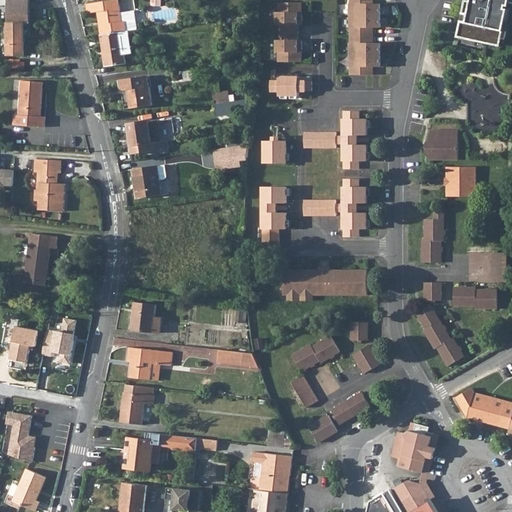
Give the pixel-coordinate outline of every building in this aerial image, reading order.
[(8,23),(31,23),(30,0),(0,0),(0,6),(7,7),(8,23)] [(100,22),(102,21),(104,35),(122,32),(124,32),(121,13),(119,0),(115,0),(87,4),(88,13),(98,12),(100,22)] [(352,16),(381,16),(381,4),(374,4),(369,4),(369,0),(350,0),(351,4),(352,4),(352,16)] [(472,0),(463,0),(457,35),(472,7),(473,0),(472,0)] [(511,0),(473,0),(472,7),(457,35),(488,42),(489,39),(504,42),(511,2),(511,0)] [(299,15),(299,3),(279,3),(279,12),(277,12),(277,25),(281,25),(281,32),(299,32),(299,25),(303,25),(303,15),(299,15)] [(135,11),(121,13),(124,32),(129,31),(138,30),(135,11)] [(229,24),(248,21),(247,14),(227,17),(229,24)] [(374,28),(381,28),(381,16),(352,16),(352,28),(351,28),(351,35),(369,35),(369,28),(374,28)] [(31,23),(8,23),(8,55),(25,54),(25,36),(31,36),(31,23)] [(124,32),(122,32),(125,55),(133,54),(129,31),(124,32)] [(106,67),(126,64),(125,55),(122,32),(104,35),(103,35),(105,49),(104,50),(106,67)] [(299,32),(281,32),(281,40),(277,40),(277,52),(279,52),(279,62),(299,62),(299,49),(302,49),(302,40),(299,40),(299,32)] [(369,43),(369,35),(351,35),(351,43),(352,43),(352,55),(381,55),(381,43),(374,43),(369,43)] [(237,56),(257,53),(255,44),(235,47),(237,56)] [(381,67),(381,55),(352,55),(352,67),(351,67),(351,75),(367,75),(369,75),(369,67),(374,67),(381,67)] [(153,106),(149,76),(120,80),(122,91),(129,90),(131,109),(153,106)] [(300,91),(313,91),(313,86),(313,81),(300,81),(300,77),(280,77),(280,81),(272,81),(272,92),(280,91),(280,96),(300,96),(300,91)] [(41,116),(43,82),(22,81),(19,115),(15,115),(14,125),(45,127),(45,117),(41,116)] [(215,104),(230,102),(229,92),(214,94),(215,104)] [(215,104),(217,114),(240,111),(238,101),(230,102),(215,104)] [(360,111),(344,111),(344,135),(345,135),(345,145),(344,145),(344,169),(360,169),(360,161),(368,161),(368,147),(368,145),(359,145),(354,145),(354,135),(359,135),(368,135),(368,133),(368,119),(360,119),(360,111)] [(150,122),(149,120),(128,124),(133,154),(161,150),(160,141),(159,141),(153,142),(150,122)] [(150,122),(153,142),(159,141),(156,121),(150,122)] [(337,143),(337,136),(337,132),(305,132),(305,148),(337,148),(337,143)] [(344,135),(344,136),(337,136),(337,143),(344,144),(344,145),(345,145),(345,135),(344,135)] [(431,158),(431,159),(459,159),(459,138),(431,138),(431,140),(431,158)] [(265,163),(287,163),(287,141),(265,141),(265,163)] [(251,144),(216,149),(219,167),(220,171),(244,167),(243,161),(250,161),(251,144)] [(61,173),(62,161),(36,159),(35,172),(38,172),(41,172),(40,190),(37,190),(36,189),(35,201),(40,201),(39,210),(64,211),(66,184),(58,183),(56,183),(56,173),(59,173),(61,173)] [(158,166),(162,194),(170,194),(165,164),(158,166)] [(162,194),(158,166),(133,169),(137,198),(162,194)] [(447,196),(477,197),(477,167),(447,167),(447,178),(448,178),(448,185),(447,185),(447,196)] [(0,186),(14,188),(15,171),(0,169),(0,186)] [(354,213),(354,203),(358,203),(368,203),(368,201),(368,187),(360,187),(360,179),(344,179),(344,203),(345,203),(345,213),(344,213),(344,237),(360,237),(360,229),(368,229),(368,215),(368,213),(358,213),(354,213)] [(263,253),(280,253),(280,229),(287,229),(287,215),(287,213),(277,213),(272,213),(272,203),(277,203),(287,203),(287,201),(287,187),(263,187),(263,203),(264,203),(264,213),(263,213),(263,253)] [(229,218),(238,218),(239,219),(239,217),(242,217),(243,210),(244,210),(246,193),(230,192),(229,194),(229,218)] [(223,219),(229,218),(229,194),(213,197),(215,208),(221,207),(223,219)] [(337,211),(337,204),(337,200),(305,200),(305,216),(337,216),(337,211)] [(337,211),(344,211),(344,213),(345,213),(345,203),(344,203),(344,204),(337,204),(337,211)] [(140,215),(138,244),(163,246),(165,216),(140,215)] [(165,216),(163,246),(170,246),(172,217),(165,216)] [(238,218),(229,218),(228,233),(238,234),(238,218)] [(444,241),(444,219),(436,219),(426,219),(426,234),(426,240),(423,240),(423,256),(423,262),(442,263),(442,241),(444,241)] [(28,255),(24,283),(46,286),(51,248),(57,249),(59,236),(31,233),(30,244),(28,255)] [(21,254),(28,255),(30,244),(22,243),(21,254)] [(236,244),(227,244),(226,253),(235,253),(236,253),(236,244)] [(508,282),(508,253),(494,253),(494,282),(508,282)] [(150,260),(150,266),(145,266),(144,275),(146,276),(146,279),(143,279),(142,288),(168,291),(171,263),(150,260)] [(313,295),(368,295),(368,292),(368,271),(330,271),(329,271),(329,274),(321,274),(321,271),(320,271),(283,271),(283,295),(288,295),(313,295)] [(442,301),(442,282),(433,282),(426,282),(425,301),(442,301)] [(454,287),(454,306),(476,306),(476,308),(497,308),(498,290),(476,290),(476,288),(454,287)] [(153,332),(155,317),(157,305),(135,302),(132,329),(153,332)] [(449,366),(465,357),(454,338),(452,339),(432,305),(418,314),(427,329),(425,330),(436,349),(438,347),(449,366)] [(247,310),(238,309),(236,322),(246,323),(247,310)] [(161,333),(163,318),(155,317),(153,332),(161,333)] [(62,332),(48,329),(45,349),(60,352),(58,361),(71,363),(77,321),(64,318),(62,332)] [(362,340),(368,340),(368,322),(352,322),(352,340),(362,340)] [(37,346),(40,330),(17,326),(9,367),(27,370),(29,363),(31,349),(32,345),(35,345),(37,346)] [(340,351),(331,335),(313,346),(311,344),(293,356),(302,371),(310,366),(320,360),(322,362),(331,356),(340,351)] [(373,368),(381,364),(370,345),(354,354),(366,373),(373,368)] [(173,352),(130,347),(128,361),(133,362),(132,366),(131,366),(130,377),(151,380),(153,364),(160,364),(171,366),(173,352)] [(220,349),(218,363),(259,367),(254,353),(220,349)] [(160,364),(153,364),(151,380),(159,381),(160,364)] [(336,374),(329,377),(325,368),(309,374),(319,398),(341,390),(336,374)] [(319,400),(304,375),(292,383),(307,408),(319,400)] [(155,395),(154,395),(155,388),(127,384),(126,392),(125,392),(124,399),(125,399),(124,407),(123,407),(121,422),(143,424),(145,403),(154,404),(155,395)] [(511,402),(475,392),(472,388),(456,398),(465,412),(470,413),(469,418),(477,420),(478,419),(484,420),(483,422),(510,429),(511,422),(511,402)] [(371,406),(363,392),(332,410),(340,424),(343,423),(345,422),(362,411),(371,406)] [(35,415),(11,411),(9,424),(16,426),(11,454),(35,462),(40,437),(32,435),(35,415)] [(310,427),(320,442),(328,438),(338,431),(329,415),(310,427)] [(393,456),(400,458),(403,459),(401,466),(424,472),(434,433),(429,432),(430,427),(417,423),(415,432),(410,430),(406,433),(399,431),(393,456)] [(285,428),(270,426),(268,446),(291,448),(292,442),(285,428)] [(148,440),(130,437),(126,467),(151,470),(152,462),(160,463),(162,444),(172,445),(174,448),(197,450),(197,448),(198,438),(149,432),(148,440)] [(434,459),(440,435),(434,433),(424,472),(430,474),(434,459)] [(218,440),(198,438),(197,448),(217,450),(218,440)] [(293,456),(254,451),(252,461),(264,463),(260,490),(285,493),(287,475),(291,475),(293,456)] [(37,500),(47,477),(27,469),(13,501),(36,511),(40,501),(37,500)] [(445,511),(442,506),(428,482),(428,479),(430,474),(424,472),(421,483),(432,501),(437,511),(445,511)] [(395,488),(408,511),(413,511),(432,501),(421,483),(409,480),(395,488)] [(144,511),(147,485),(124,482),(120,511),(144,511)] [(202,491),(175,488),(173,509),(179,510),(180,508),(200,511),(202,491)] [(288,502),(289,493),(285,493),(260,490),(255,489),(252,511),(286,511),(287,506),(285,506),(286,502),(288,502)] [(395,511),(384,493),(370,501),(367,511),(437,511),(432,501),(413,511),(395,511)]
